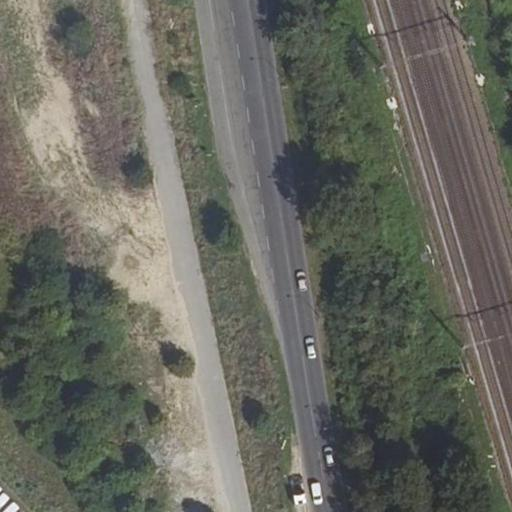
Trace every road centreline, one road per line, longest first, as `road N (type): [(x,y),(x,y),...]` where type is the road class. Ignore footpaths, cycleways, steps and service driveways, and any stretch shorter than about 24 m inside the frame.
road 1 (track): [(140,0),(242,511)]
road 2 (tertiary): [(237,0),(331,511)]
